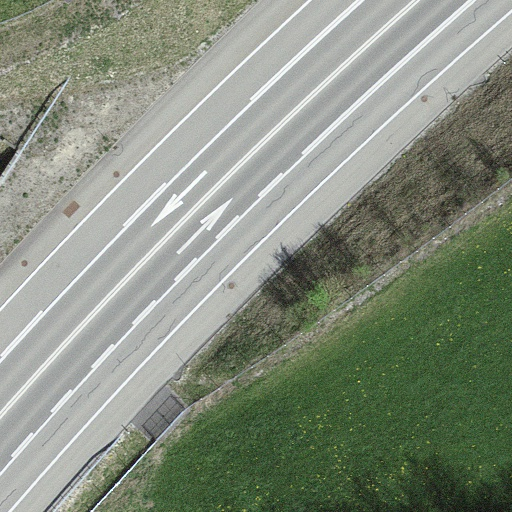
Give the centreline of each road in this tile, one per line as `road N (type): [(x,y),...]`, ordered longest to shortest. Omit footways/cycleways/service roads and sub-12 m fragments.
road 1 (trunk): [(0,413),(227,176)]
road 2 (trunk): [(227,176),(355,117),(495,0)]
road 3 (trunk): [(227,176),(421,0)]
road 4 (trunk): [(335,0),(275,60),(227,176)]
